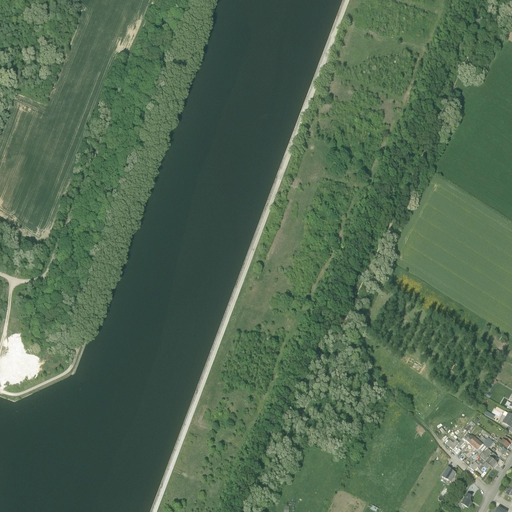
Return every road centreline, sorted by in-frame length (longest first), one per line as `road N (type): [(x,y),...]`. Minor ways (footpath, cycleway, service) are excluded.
road 1 (track): [(74,358),(29,344),(26,329),(154,0)]
road 2 (track): [(341,331),(360,367),(447,451)]
